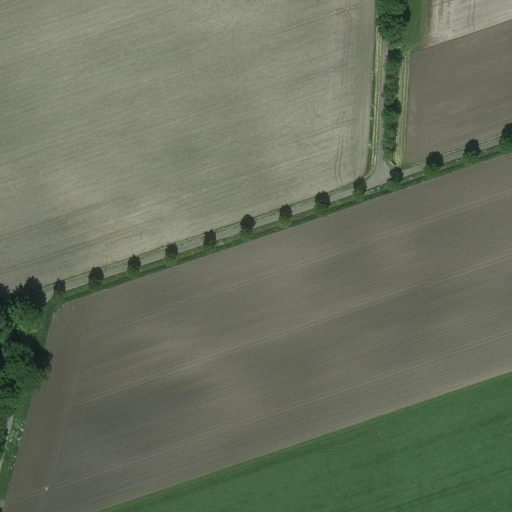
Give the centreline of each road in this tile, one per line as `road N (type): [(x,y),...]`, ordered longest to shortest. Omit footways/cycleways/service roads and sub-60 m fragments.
road 1 (track): [(113,511),(511,379)]
road 2 (unclassified): [(385,180),(43,297)]
road 3 (unclassified): [(386,0),(385,180)]
road 4 (unclassified): [(511,138),(385,180)]
